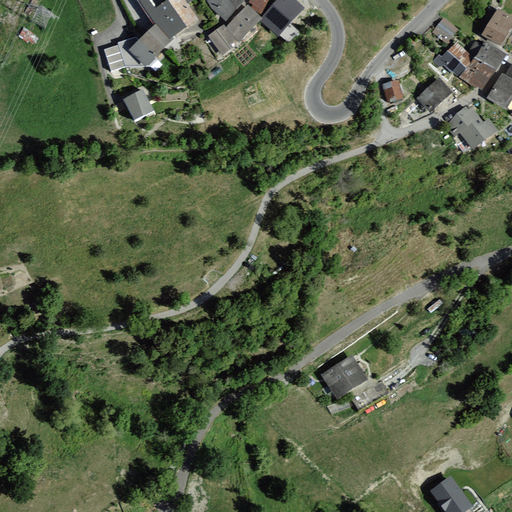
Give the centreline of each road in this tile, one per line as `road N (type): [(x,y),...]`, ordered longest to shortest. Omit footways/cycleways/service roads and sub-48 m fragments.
road 1 (residential): [(165,511),(219,406),(408,294),(511,250)]
road 2 (unclassified): [(320,0),(337,42),(314,90),(317,108),(343,112),(375,63)]
road 3 (residential): [(511,59),(469,101),(390,137)]
road 4 (unknown): [(116,0),(119,25),(98,45),(117,110)]
